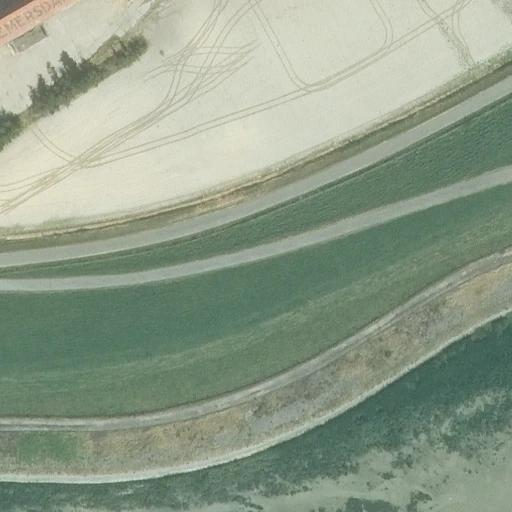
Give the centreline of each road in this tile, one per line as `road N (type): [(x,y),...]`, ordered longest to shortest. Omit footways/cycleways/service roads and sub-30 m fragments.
road 1 (track): [(511,255),(245,389),(99,420),(0,419)]
road 2 (unclassified): [(0,265),(135,244),(296,195),(511,86)]
